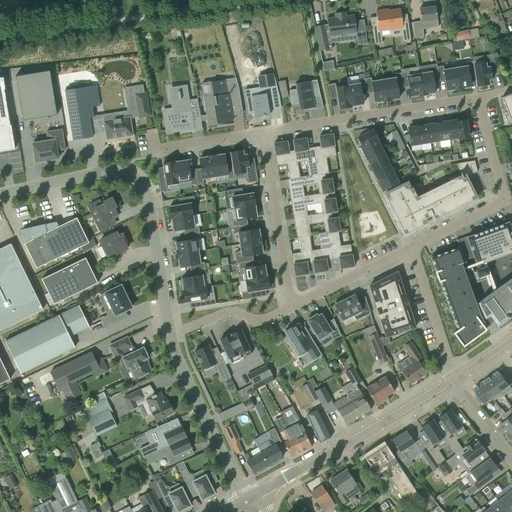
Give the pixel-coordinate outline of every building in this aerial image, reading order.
[(438,27),(435,7),(433,7),(433,5),(427,6),(427,8),(419,9),(420,21),(412,23),(414,38),(423,37),(422,30),(429,29),(428,26),(437,24),(437,27),(438,27)] [(388,10),(391,30),(401,29),(402,42),(410,41),(407,14),(401,15),(400,9),(388,11),(388,10)] [(391,30),(388,10),(375,11),(376,17),(369,18),(374,44),(382,43),(380,30),(390,29),(390,30),(391,30)] [(327,25),(324,25),(314,27),(319,52),(331,49),(329,36),(338,35),(338,38),(347,37),(347,34),(355,33),(357,46),(367,45),(363,20),(354,21),(354,15),(346,16),(345,12),(342,12),(337,13),(334,14),(334,18),(327,19),(327,25)] [(456,42),(478,37),(477,28),(468,30),(454,33),(456,42)] [(472,61),(469,62),(471,74),(474,73),(476,87),(489,85),(488,80),(491,80),(490,72),(497,71),(492,58),(483,60),(484,64),(473,65),(472,61)] [(322,63),(323,71),(333,69),(333,60),(322,63)] [(467,66),(455,68),(458,90),(463,89),(463,88),(470,87),(468,74),(471,74),(469,62),(466,62),(467,66)] [(434,93),(432,80),(438,79),(436,67),(431,68),(430,65),(418,67),(419,74),(422,95),(427,95),(427,94),(434,93)] [(442,66),(436,67),(438,79),(444,78),(446,91),(453,90),(458,90),(455,68),(443,70),(442,66)] [(15,77),(22,121),(56,115),(49,71),(15,77)] [(422,95),(419,74),(412,75),(411,71),(400,73),(402,85),(408,84),(410,97),(417,96),(422,95)] [(395,78),(383,80),(386,101),(391,100),(398,99),(396,86),(402,85),(400,73),(394,74),(395,78)] [(261,96),(246,98),(248,115),(254,114),(255,119),(269,117),(266,101),(279,99),(273,75),(258,77),(261,96)] [(11,127),(10,125),(4,90),(4,89),(3,78),(0,78),(0,151),(14,149),(12,133),(8,134),(7,128),(11,127)] [(369,78),(364,79),(366,91),(372,90),(374,103),(382,102),(386,101),(383,80),(371,82),(371,78),(369,78)] [(359,84),(347,86),(351,107),(362,105),(360,92),(366,91),(364,79),(359,80),(358,80),(359,84)] [(241,103),(238,88),(236,81),(229,82),(229,80),(201,85),(206,115),(200,116),(201,122),(207,121),(207,126),(218,125),(217,121),(219,120),(220,123),(232,121),(229,105),(241,103)] [(314,108),(312,96),(313,96),(318,95),(319,96),(320,96),(316,80),(308,81),(309,88),(296,90),(296,89),(289,91),(291,105),(298,104),(300,110),(306,109),(307,110),(308,110),(307,109),(314,108)] [(351,107),(347,86),(335,88),(335,84),(327,85),(330,97),(336,95),(339,109),(351,107)] [(96,85),(64,91),(72,141),(92,138),(89,118),(93,118),(91,107),(99,106),(96,85)] [(188,100),(186,87),(177,88),(178,99),(172,100),(173,111),(164,113),(167,133),(180,131),(180,133),(190,132),(190,129),(193,128),(191,120),(200,118),(197,99),(188,100)] [(132,95),(136,119),(148,117),(144,93),(132,95)] [(511,93),(501,98),(508,115),(504,117),(509,127),(511,125),(511,93)] [(119,116),(101,119),(105,140),(130,135),(127,118),(120,119),(119,116)] [(456,120),(446,122),(449,139),(458,138),(455,122),(456,122),(456,120)] [(465,120),(456,122),(455,122),(458,138),(458,139),(468,138),(465,120)] [(446,122),(436,123),(439,141),(449,139),(446,122)] [(436,123),(427,125),(430,142),(439,141),(436,123)] [(427,125),(417,127),(420,144),(430,142),(427,125)] [(420,144),(417,127),(407,128),(410,146),(420,144)] [(32,144),(35,163),(44,161),(49,160),(58,159),(56,151),(65,150),(61,129),(46,132),(47,141),(32,144)] [(357,138),(361,147),(362,147),(376,140),(378,140),(373,130),(357,138)] [(397,133),(391,136),(394,142),(400,139),(397,133)] [(325,158),(335,156),(332,134),(318,137),(320,146),(314,147),(318,175),(324,174),(328,174),(325,158)] [(318,175),(314,147),(307,148),(306,139),(292,141),(294,151),(296,163),(297,163),(306,161),(308,176),(318,175)] [(360,147),(365,156),(380,148),(376,140),(362,147),(361,147),(360,147)] [(296,163),(294,151),(288,152),(286,142),(273,144),(277,166),(286,164),(289,179),(289,180),(299,178),(299,177),(297,163),(296,163)] [(401,142),(396,144),(399,150),(404,147),(401,142)] [(365,156),(369,165),(385,157),(380,148),(365,156)] [(257,181),(254,161),(247,163),(246,155),(243,155),(242,151),(230,153),(232,166),(229,167),(231,179),(234,178),(233,174),(246,172),(247,183),(257,181)] [(216,155),(211,156),(215,177),(227,175),(228,179),(231,179),(229,167),(226,167),(224,154),(216,156),(216,155)] [(201,172),(195,173),(197,184),(203,183),(202,179),(215,177),(211,156),(206,157),(207,157),(199,158),(201,172)] [(369,165),(373,173),(389,166),(385,157),(369,165)] [(187,160),(175,162),(178,183),(190,181),(191,185),(197,184),(195,173),(189,173),(187,160)] [(434,220),(443,215),(441,213),(446,211),(447,213),(456,209),(455,206),(460,204),(461,206),(462,206),(461,203),(466,201),(467,203),(475,199),(465,178),(477,172),(474,161),(455,164),(460,173),(459,173),(462,178),(455,182),(455,183),(446,187),(446,186),(436,191),(436,192),(433,194),(432,193),(414,201),(412,197),(411,197),(410,194),(411,194),(406,184),(384,195),(388,203),(390,202),(393,206),(390,208),(391,209),(393,208),(396,213),(393,214),(397,222),(400,221),(402,225),(400,227),(404,235),(426,224),(426,222),(433,218),(434,220)] [(178,183),(175,162),(162,164),(164,177),(158,178),(160,192),(167,191),(166,185),(178,183)] [(373,173),(378,182),(393,174),(389,166),(373,173)] [(304,197),(302,186),(317,184),(318,194),(319,195),(327,193),(327,194),(333,193),(331,179),(325,180),(324,174),(318,175),(308,176),(299,177),(299,178),(289,180),(289,179),(287,180),(290,200),(300,198),(304,197)] [(393,174),(378,182),(382,191),(398,183),(393,174)] [(234,209),(254,206),(255,206),(253,193),(239,195),(238,189),(227,191),(228,198),(232,197),(234,209)] [(336,212),(334,198),(328,200),(327,194),(327,193),(319,195),(318,194),(304,197),(300,198),(301,205),(291,207),(293,219),(303,217),(307,216),(305,205),(320,203),(322,213),(322,214),(330,213),(336,212)] [(171,219),(192,215),(190,204),(194,203),(193,196),(181,198),(182,205),(169,207),(171,219)] [(116,214),(113,208),(115,207),(111,198),(104,202),(104,204),(101,206),(99,201),(88,206),(91,212),(96,209),(101,221),(96,224),(100,231),(109,227),(108,227),(115,224),(111,217),(116,214)] [(231,221),(232,227),(244,225),(243,219),(256,217),(254,206),(234,209),(235,221),(231,221)] [(303,217),(293,219),(295,226),(297,238),(298,238),(309,236),(310,236),(308,225),(323,222),(325,233),(327,233),(337,231),(337,232),(339,231),(337,218),(331,219),(330,213),(322,214),(322,213),(307,216),(303,217)] [(186,229),(187,235),(199,233),(198,227),(194,227),(192,215),(171,219),(173,231),(186,229)] [(24,243),(36,268),(88,243),(76,218),(57,227),(55,224),(43,226),(40,226),(40,224),(35,226),(35,228),(32,228),(32,229),(21,231),(23,241),(24,243)] [(481,324),(485,321),(490,317),(497,326),(509,317),(509,316),(511,313),(511,223),(509,224),(508,222),(466,238),(467,239),(462,241),(457,242),(459,246),(430,257),(436,271),(435,271),(438,280),(439,280),(457,329),(453,333),(462,345),(484,328),(481,324)] [(237,233),(239,245),(261,241),(260,236),(259,236),(258,229),(245,231),(244,225),(232,227),(233,234),(237,233)] [(353,267),(350,245),(340,246),(337,232),(337,231),(327,233),(332,260),(338,259),(339,266),(340,269),(344,268),(353,267)] [(124,243),(125,243),(121,234),(118,236),(116,233),(99,241),(107,256),(115,252),(116,254),(126,249),(124,243)] [(176,250),(177,255),(198,251),(196,240),(200,239),(199,233),(187,235),(188,241),(175,243),(176,250)] [(332,260),(327,233),(325,233),(318,234),(320,249),(311,251),(313,263),(312,263),(314,273),(323,272),(327,271),(327,268),(326,261),(332,260)] [(313,263),(311,251),(309,236),(298,238),(301,253),(291,254),(294,276),(303,275),(308,274),(307,272),(306,264),(312,263),(313,263)] [(236,264),(238,263),(250,261),(249,255),(262,253),(261,246),(261,241),(239,245),(240,251),(234,253),(236,264)] [(0,330),(43,310),(10,244),(0,248),(0,330)] [(192,265),(193,271),(205,269),(204,263),(200,263),(198,251),(177,255),(177,260),(178,260),(179,267),(192,265)] [(41,279),(53,304),(97,283),(85,258),(41,279)] [(243,269),(245,280),(266,277),(264,265),(251,267),(250,261),(238,263),(239,269),(243,269)] [(181,279),(183,290),(204,287),(202,276),(206,275),(205,269),(193,271),(194,277),(181,279)] [(410,314),(408,307),(408,305),(405,306),(402,298),(405,297),(405,295),(404,296),(402,288),(399,289),(397,281),(399,280),(397,272),(369,286),(374,303),(379,319),(385,337),(415,328),(413,322),(410,323),(407,315),(410,314)] [(266,277),(245,280),(247,292),(241,293),(242,300),(256,298),(255,291),(268,289),(266,277)] [(104,293),(115,316),(131,308),(120,286),(104,293)] [(212,298),(211,294),(205,295),(204,287),(183,290),(182,290),(184,303),(198,301),(199,307),(215,304),(214,297),(212,298)] [(370,313),(365,297),(357,301),(354,295),(341,302),(340,299),(334,302),(335,305),(334,305),(342,320),(353,315),(356,321),(370,313)] [(89,327),(78,306),(58,315),(69,337),(89,327)] [(313,315),(307,318),(308,320),(307,320),(311,327),(309,329),(313,335),(315,333),(319,340),(328,334),(332,340),(340,336),(333,319),(326,323),(320,314),(317,316),(316,315),(314,316),(313,315)] [(74,348),(69,337),(58,315),(4,342),(20,374),(74,348)] [(101,322),(104,329),(115,324),(112,317),(101,322)] [(321,354),(310,337),(305,340),(296,324),(293,326),(292,324),(286,329),(287,330),(284,331),(290,341),(289,342),(293,349),(294,348),(299,355),(305,351),(311,361),(321,354)] [(367,336),(379,364),(388,360),(375,329),(368,332),(369,336),(367,336)] [(241,358),(251,354),(240,330),(230,335),(241,358)] [(230,363),(241,358),(230,335),(220,340),(230,363)] [(130,346),(126,338),(109,346),(115,359),(121,356),(123,360),(121,361),(124,366),(126,366),(127,368),(129,367),(135,379),(150,371),(150,370),(150,368),(149,366),(147,365),(145,359),(147,358),(146,355),(147,354),(145,351),(144,351),(143,348),(129,354),(126,347),(130,346)] [(410,356),(397,365),(402,371),(405,376),(410,384),(425,374),(420,366),(415,359),(420,356),(411,343),(405,347),(410,356)] [(230,377),(221,357),(215,360),(208,345),(205,346),(206,347),(204,347),(202,348),(201,346),(195,349),(196,351),(194,351),(197,357),(196,358),(197,360),(198,359),(202,369),(214,364),(222,381),(230,377)] [(68,400),(78,396),(71,382),(105,366),(101,359),(95,362),(91,353),(50,372),(58,389),(61,387),(68,400)] [(0,383),(9,379),(0,359),(0,383)] [(257,371),(265,386),(274,381),(266,366),(257,371)] [(345,373),(353,387),(361,383),(352,368),(345,373)] [(255,391),(265,386),(257,371),(247,376),(255,391)] [(511,389),(510,386),(511,384),(511,382),(506,374),(503,376),(499,371),(490,378),(502,394),(503,396),(511,390),(511,389)] [(382,399),(394,392),(385,376),(365,388),(376,406),(384,401),(382,399)] [(502,394),(490,378),(482,384),(492,398),(492,399),(493,401),(502,394)] [(311,379),(306,381),(308,383),(309,383),(312,389),(316,387),(311,379)] [(301,387),(310,403),(318,399),(312,389),(309,383),(308,383),(301,387)] [(251,384),(237,391),(240,397),(254,390),(251,384)] [(492,398),(482,384),(473,390),(478,397),(477,398),(480,403),(478,405),(480,407),(492,399),(492,398)] [(314,392),(322,406),(331,401),(323,387),(314,392)] [(347,396),(348,396),(360,416),(370,410),(358,389),(347,396)] [(123,398),(129,410),(145,403),(147,407),(150,408),(152,412),(151,412),(156,422),(166,417),(165,416),(173,412),(168,402),(165,403),(160,393),(153,396),(152,395),(146,398),(143,397),(140,390),(123,398)] [(247,394),(240,397),(242,402),(249,399),(247,394)] [(348,396),(345,398),(345,397),(333,404),(345,425),(360,416),(348,396)] [(83,410),(96,437),(117,427),(109,410),(111,409),(106,399),(83,410)] [(28,400),(23,403),(26,409),(31,406),(28,400)] [(234,407),(218,415),(221,422),(237,414),(234,407)] [(506,421),(511,415),(511,408),(505,413),(502,416),(506,421)] [(453,432),(462,427),(450,409),(438,417),(447,430),(442,434),(444,437),(443,437),(455,454),(462,449),(455,439),(457,438),(453,432)] [(317,410),(306,416),(320,443),(331,437),(329,434),(317,410)] [(506,434),(511,429),(511,415),(506,421),(499,426),(506,434)] [(444,437),(442,434),(432,420),(429,422),(428,420),(422,424),(423,426),(421,427),(430,441),(424,445),(437,464),(444,459),(439,448),(435,443),(443,437),(444,437)] [(295,424),(288,427),(301,452),(311,447),(305,434),(306,433),(300,422),(295,424)] [(238,441),(240,440),(233,425),(224,429),(236,454),(242,451),(238,441)] [(139,450),(143,457),(186,437),(184,435),(186,434),(183,428),(182,429),(181,426),(170,431),(167,426),(154,432),(158,441),(139,450)] [(301,452),(288,427),(282,430),(287,442),(284,443),(291,457),(301,452)] [(412,452),(418,448),(414,442),(413,442),(406,431),(391,440),(398,451),(394,453),(400,460),(405,457),(408,461),(415,456),(412,452)] [(186,437),(143,457),(146,465),(165,456),(170,465),(182,459),(180,453),(191,448),(189,446),(191,445),(188,439),(187,440),(186,437)] [(269,448),(261,453),(268,465),(282,457),(275,445),(272,439),(266,443),(269,448)] [(99,442),(90,447),(92,451),(101,447),(99,442)] [(449,473),(449,472),(463,462),(468,469),(478,462),(475,459),(482,453),(480,451),(481,450),(478,445),(477,446),(476,445),(475,445),(472,442),(435,469),(441,478),(449,473)] [(69,443),(63,446),(66,452),(72,449),(69,443)] [(418,496),(391,453),(385,444),(364,458),(370,466),(374,474),(375,473),(378,479),(384,475),(380,470),(385,467),(386,466),(392,476),(389,478),(405,504),(418,496)] [(439,466),(426,448),(420,453),(432,471),(439,466)] [(66,452),(64,453),(66,458),(74,454),(72,449),(66,452)] [(268,465),(261,453),(253,457),(249,452),(244,455),(247,461),(246,461),(253,473),(268,465)] [(473,485),(477,490),(492,479),(488,474),(496,468),(489,458),(490,458),(489,457),(469,472),(477,482),(473,485)] [(181,462),(176,465),(179,472),(185,469),(181,462)] [(214,494),(205,476),(195,480),(193,476),(189,475),(188,475),(185,469),(179,472),(192,498),(198,494),(201,500),(206,497),(207,499),(213,496),(212,494),(214,494)] [(362,490),(357,482),(355,484),(346,470),(336,476),(329,481),(339,495),(337,496),(342,504),(348,500),(356,494),(357,494),(362,490)] [(190,506),(181,488),(171,492),(169,488),(165,487),(164,487),(161,481),(157,473),(152,476),(156,483),(169,509),(175,507),(177,511),(182,509),(183,511),(190,508),(188,506),(190,506)] [(3,478),(10,490),(18,486),(11,474),(3,478)] [(80,509),(66,478),(49,486),(61,511),(74,511),(76,511),(79,509),(80,509)] [(492,482),(486,487),(490,491),(495,486),(492,482)] [(311,493),(323,511),(324,511),(334,506),(321,487),(311,493)] [(138,511),(162,511),(151,491),(138,498),(144,509),(138,511)] [(370,500),(366,494),(360,498),(361,499),(359,501),(362,506),(370,500)] [(511,511),(511,503),(505,495),(505,496),(498,501),(506,511),(511,511)] [(460,496),(453,501),(458,507),(465,502),(463,500),(460,496)] [(101,511),(98,507),(91,510),(85,498),(77,501),(82,511),(101,511)] [(50,500),(38,506),(41,511),(56,511),(52,502),(51,503),(50,500)] [(506,511),(498,501),(490,507),(493,511),(506,511)]
